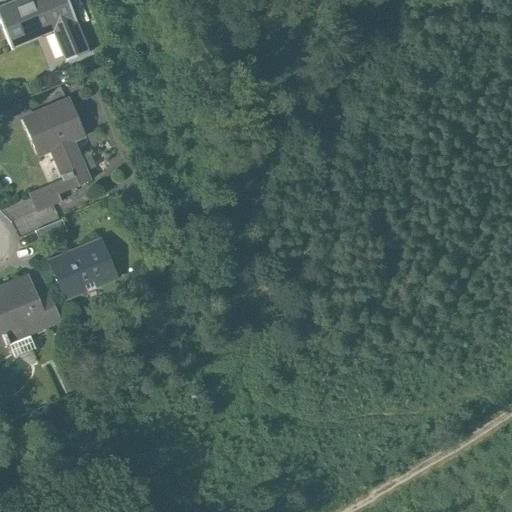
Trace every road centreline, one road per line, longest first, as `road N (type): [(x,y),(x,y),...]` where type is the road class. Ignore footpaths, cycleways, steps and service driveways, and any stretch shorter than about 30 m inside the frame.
road 1 (track): [(339,0),(304,32),(278,93),(265,169),(240,236),(249,338),(238,379),(265,410),(339,430),(424,418),(511,392)]
road 2 (track): [(349,511),(511,414)]
